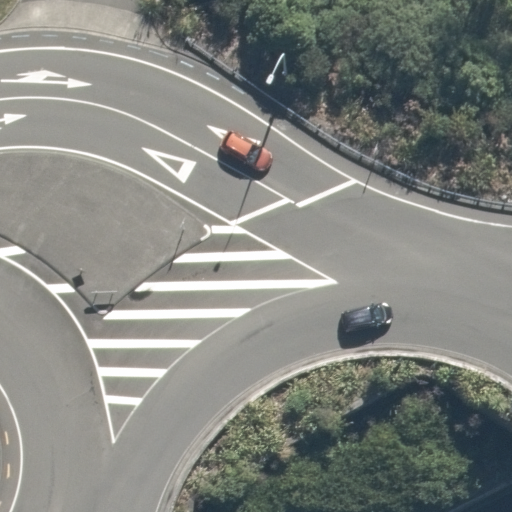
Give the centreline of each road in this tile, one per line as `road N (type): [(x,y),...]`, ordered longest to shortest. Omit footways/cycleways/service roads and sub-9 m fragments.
road 1 (tertiary): [(0,100),(85,101),(145,123),(289,198),(432,298)]
road 2 (secondary): [(118,511),(138,451),(199,369),(281,319),(357,295),(432,298)]
road 3 (tertiary): [(106,511),(50,398),(0,323)]
